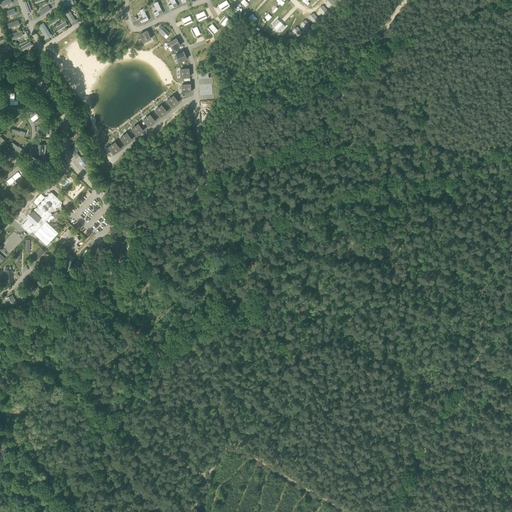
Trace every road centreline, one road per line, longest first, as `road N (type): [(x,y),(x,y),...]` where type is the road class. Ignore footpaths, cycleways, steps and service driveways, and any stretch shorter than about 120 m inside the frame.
road 1 (unclassified): [(0,341),(79,296),(215,174),(303,134),(372,51),(494,0)]
road 2 (track): [(390,511),(511,299)]
